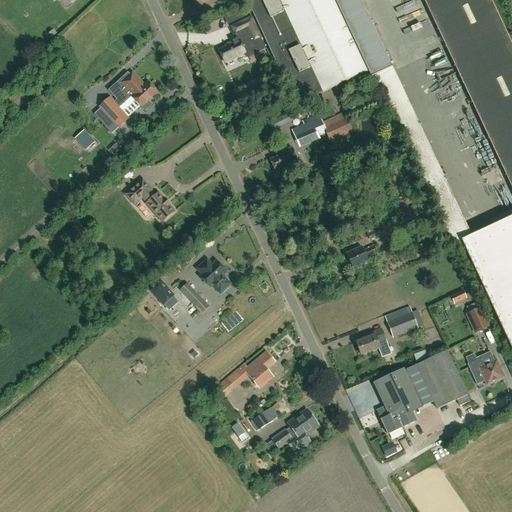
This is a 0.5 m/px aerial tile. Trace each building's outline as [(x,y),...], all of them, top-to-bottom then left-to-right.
[(424,0),(457,70),(511,187),(511,217),(473,236),(360,0),(246,0),(272,53),(286,83),(291,95),(297,106),(302,103),(370,71),(373,77),(375,76),(404,139),(455,246),(463,243),(511,347),(511,45),(490,0),(424,0)] [(244,11),(228,16),(231,23),(247,15),(244,11)] [(244,53),(245,57),(265,48),(251,18),(231,27),(237,40),(229,43),(230,46),(219,51),(225,62),(244,53)] [(199,26),(191,27),(193,35),(200,34),(199,26)] [(151,98),(157,93),(147,83),(144,86),(132,73),(130,75),(128,73),(122,78),(119,81),(124,87),(113,97),(116,100),(114,103),(110,98),(100,108),(119,129),(129,119),(119,109),(132,97),(145,112),(152,106),(149,102),(152,99),(151,98)] [(292,130),(295,136),(300,146),(318,138),(327,134),(330,140),(354,129),(346,112),(322,122),(320,118),(292,130)] [(76,139),(86,150),(94,143),(84,132),(76,139)] [(298,163),(292,148),(277,154),(278,156),(270,160),(275,171),(273,172),(276,178),(286,173),(284,169),(298,163)] [(146,204),(162,223),(175,212),(169,206),(170,205),(165,199),(164,200),(159,194),(155,197),(151,191),(152,190),(143,180),(125,195),(134,205),(142,198),(147,204),(146,204)] [(369,263),(367,259),(378,255),(374,246),(364,250),(362,247),(346,253),(353,269),(369,263)] [(200,277),(204,281),(210,288),(212,286),(220,294),(231,285),(222,276),(226,272),(217,262),(213,266),(207,260),(199,267),(205,273),(200,277)] [(170,276),(174,281),(185,275),(182,269),(170,276)] [(163,305),(173,296),(162,282),(152,291),(163,305)] [(187,284),(180,291),(202,314),(209,307),(187,284)] [(455,305),(467,299),(463,290),(450,296),(455,305)] [(174,310),(178,304),(173,301),(169,308),(174,310)] [(490,327),(482,309),(469,315),(477,333),(490,327)] [(418,329),(415,320),(412,314),(387,322),(393,338),(418,329)] [(493,338),(490,330),(482,333),(486,341),(493,338)] [(365,336),(365,338),(355,342),(361,357),(381,349),(379,343),(387,340),(384,331),(375,334),(375,332),(365,336)] [(227,377),(235,386),(240,382),(239,380),(249,372),(251,373),(248,376),(259,389),(274,377),(267,369),(276,362),(267,351),(247,367),(244,364),(227,377)] [(412,367),(429,404),(433,403),(436,410),(457,400),(460,406),(470,401),(447,351),(412,367)] [(487,386),(506,378),(498,360),(484,366),(481,359),(468,364),(477,385),(485,381),(487,386)] [(373,383),(385,407),(377,411),(388,435),(417,422),(413,412),(422,408),(422,407),(429,404),(412,367),(404,370),(403,369),(373,383)] [(250,407),(254,413),(260,409),(256,403),(250,407)] [(256,432),(278,417),(272,407),(250,422),(256,432)] [(311,441),(308,436),(320,427),(307,408),(288,422),(298,435),(294,438),(287,429),(274,438),(281,448),(293,439),(300,448),(311,441)] [(248,438),(238,424),(231,428),(242,443),(248,438)] [(397,448),(386,453),(389,458),(400,453),(397,448)]
